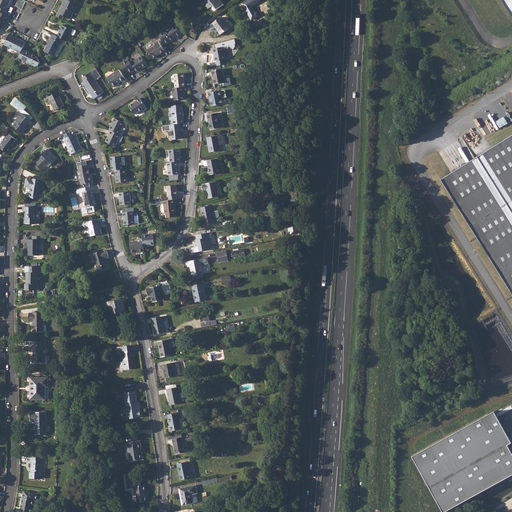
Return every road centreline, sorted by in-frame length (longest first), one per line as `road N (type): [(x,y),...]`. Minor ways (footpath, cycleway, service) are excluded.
road 1 (motorway): [(341,0),(309,511)]
road 2 (motorway): [(325,511),(356,0)]
road 3 (track): [(381,0),(353,511)]
road 4 (residential): [(6,511),(13,190),(31,146),(86,118)]
road 5 (residential): [(126,275),(171,252),(188,222),(199,74),(194,62),(173,60),(86,118)]
road 6 (residential): [(163,511),(161,446),(126,275)]
road 7 (residential): [(126,275),(86,118)]
